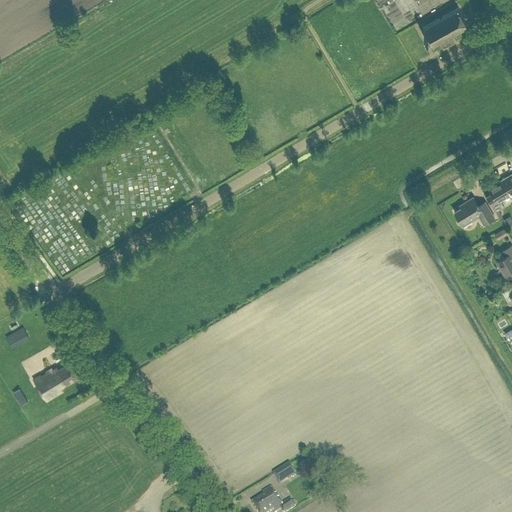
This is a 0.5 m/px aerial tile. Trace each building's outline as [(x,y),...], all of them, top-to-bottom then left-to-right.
[(456,8),(422,28),(425,34),(422,36),(425,40),(428,38),(432,45),(438,41),(442,48),(455,41),(451,33),(466,25),(456,8)] [(113,139),(116,144),(124,139),(121,134),(113,139)] [(511,172),(501,180),(509,194),(511,192),(511,172)] [(509,194),(501,180),(488,187),(491,192),(486,195),(495,211),(504,206),(500,200),(509,194)] [(483,224),(494,217),(484,201),(478,205),(473,196),(459,204),(461,207),(454,211),(462,225),(478,215),(483,224)] [(511,218),(510,215),(503,219),(506,225),(511,221),(511,218)] [(504,228),(494,233),(497,239),(508,233),(504,228)] [(511,258),(511,256),(511,255),(511,246),(511,245),(501,250),(504,256),(496,261),(506,278),(511,273),(511,258)] [(511,300),(511,285),(502,292),(507,300),(511,298),(511,300)] [(12,348),(30,338),(23,327),(6,336),(12,348)] [(61,387),(78,377),(69,362),(61,367),(58,364),(33,379),(46,401),(63,391),(61,387)] [(21,406),(29,402),(20,388),(13,392),(21,406)] [(281,470),(287,480),(295,475),(289,465),(281,470)] [(256,511),(271,511),(273,511),(274,511),(276,511),(280,509),(282,511),(288,511),(295,508),(290,500),(282,505),(271,488),(263,494),(264,496),(252,504),(256,511)]
